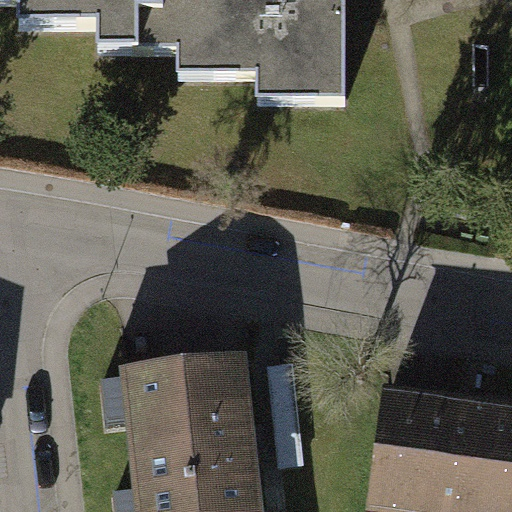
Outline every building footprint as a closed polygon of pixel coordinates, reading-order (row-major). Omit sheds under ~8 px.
[(0,0),(0,10),(24,10),(23,0),(0,0)] [(23,0),(24,10),(24,33),(100,33),(100,63),(146,63),(145,0),(23,0)] [(283,0),(145,0),(146,63),(182,62),(182,84),(254,83),(254,118),(348,118),(348,2),(284,2),(283,0)] [(126,511),(251,511),(236,368),(113,381),(126,511)] [(511,511),(511,415),(381,398),(366,511),(511,511)]
